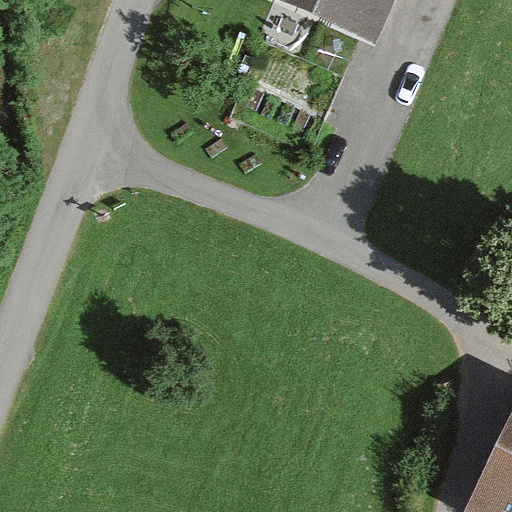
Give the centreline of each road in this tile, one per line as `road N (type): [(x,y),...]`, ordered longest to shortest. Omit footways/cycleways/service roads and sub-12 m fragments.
road 1 (track): [(87,144),(325,239),(441,302),(471,330),(488,384),(456,511)]
road 2 (unclassified): [(142,0),(0,367)]
